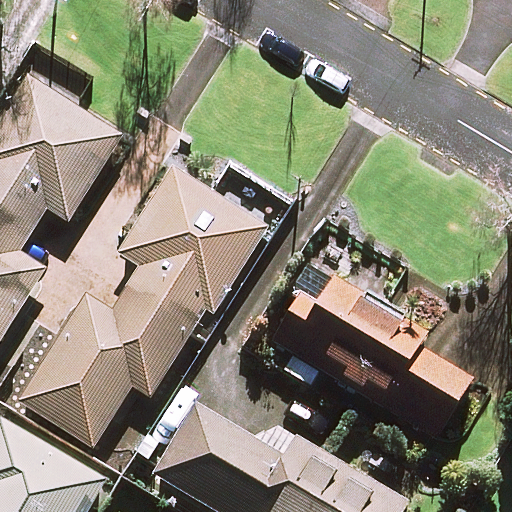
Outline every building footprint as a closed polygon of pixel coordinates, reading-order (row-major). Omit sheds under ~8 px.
[(121,143),(30,85),(0,132),(0,335),(38,275),(15,260),(43,215),(67,230),(121,143)] [(263,234),(169,174),(116,257),(138,271),(108,318),(84,303),(17,407),(89,453),(129,391),(147,402),(187,339),(194,343),(263,234)] [(313,309),(293,298),(267,344),(297,362),(287,378),(307,389),(315,376),(432,443),(467,381),(419,353),(426,340),(328,284),(313,309)] [(400,511),(403,507),(290,442),(278,462),(190,411),(150,480),(206,511),(400,511)] [(86,511),(103,484),(0,423),(0,511),(86,511)]
